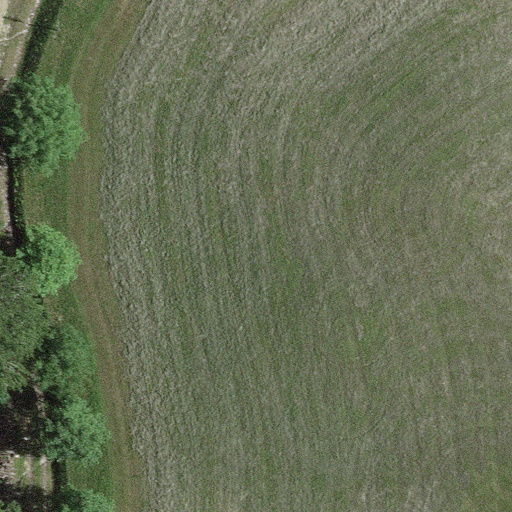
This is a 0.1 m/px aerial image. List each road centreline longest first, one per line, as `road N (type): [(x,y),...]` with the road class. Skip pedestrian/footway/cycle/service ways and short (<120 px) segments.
road 1 (track): [(34,511),(38,456),(0,198)]
road 2 (track): [(0,118),(31,0)]
